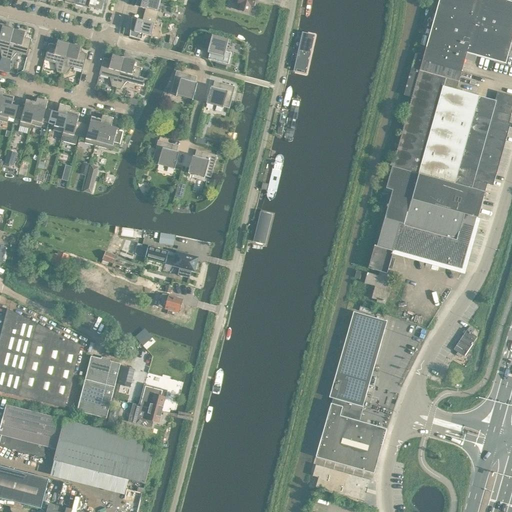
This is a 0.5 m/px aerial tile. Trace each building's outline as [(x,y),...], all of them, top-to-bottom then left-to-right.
[(91,0),(89,6),(101,10),(103,0),(91,0)] [(145,9),(144,15),(157,18),(158,11),(157,11),(160,0),(136,0),(134,6),(145,9)] [(238,0),(238,4),(239,5),(238,10),(249,14),(251,8),(252,8),(253,6),(254,6),(255,3),(254,2),(254,0),(238,0)] [(438,0),(423,55),(422,61),(461,72),(466,53),(505,63),(511,38),(511,2),(504,0),(438,0)] [(157,18),(144,15),(142,20),(131,18),(129,37),(141,40),(143,34),(151,36),(154,24),(155,24),(157,18)] [(2,57),(6,59),(14,29),(2,26),(1,31),(0,31),(0,49),(1,57),(2,57)] [(14,29),(6,59),(10,60),(16,53),(27,56),(31,39),(24,37),(25,32),(14,29)] [(294,73),(308,76),(315,36),(302,33),(294,73)] [(207,52),(215,54),(213,61),(228,65),(231,53),(226,51),(229,40),(228,40),(228,41),(212,36),(212,35),(207,52)] [(57,72),(61,73),(69,44),(58,41),(56,46),(49,44),(44,60),(55,63),(57,72)] [(69,44),(61,73),(66,74),(72,67),(83,70),(87,54),(79,52),(81,47),(69,44)] [(422,61),(423,55),(414,53),(403,95),(411,97),(391,166),(418,174),(480,191),(482,182),(490,185),(511,106),(511,95),(496,91),(494,100),(456,90),(461,72),(422,61)] [(112,86),(116,87),(124,58),(112,55),(111,60),(103,58),(99,74),(110,77),(112,86)] [(124,58),(116,87),(120,89),(121,89),(126,82),(143,86),(145,79),(139,78),(141,68),(134,66),(135,61),(124,58)] [(170,93),(176,94),(176,96),(177,95),(192,99),(192,100),(193,100),(197,84),(189,81),(191,75),(176,71),(170,93)] [(206,104),(207,104),(207,103),(222,107),(222,108),(223,108),(223,107),(229,108),(235,87),(220,83),(218,89),(210,87),(206,104)] [(8,117),(14,119),(18,106),(12,105),(14,97),(4,94),(5,90),(0,107),(0,120),(7,122),(7,121),(8,117)] [(285,94),(275,144),(284,146),(293,148),(303,97),(285,94)] [(26,128),(29,128),(37,99),(37,98),(36,103),(26,100),(24,108),(18,106),(14,119),(21,120),(20,124),(19,125),(26,127),(26,128)] [(42,122),(48,123),(52,111),(45,109),(47,101),(37,99),(29,128),(30,129),(31,124),(34,125),(41,127),(41,125),(42,122)] [(52,111),(48,123),(54,125),(53,129),(53,130),(60,132),(63,133),(70,107),(60,104),(58,112),(52,111)] [(61,141),(75,145),(78,135),(80,136),(83,123),(77,122),(79,114),(69,111),(70,107),(63,133),(61,141)] [(92,145),(95,146),(103,116),(102,116),(101,120),(91,117),(89,125),(83,123),(80,136),(86,137),(85,141),(85,143),(92,144),(92,145)] [(103,116),(95,146),(98,146),(104,148),(107,149),(108,149),(111,150),(112,148),(114,142),(119,144),(119,145),(120,145),(123,131),(117,130),(117,128),(111,126),(113,118),(103,116)] [(152,162),(158,164),(157,165),(158,165),(158,164),(174,168),(174,169),(179,153),(171,151),(173,144),(158,140),(152,162)] [(188,173),(189,172),(204,176),(204,177),(205,177),(205,176),(211,177),(216,156),(202,152),(200,158),(192,156),(188,173)] [(264,193),(273,196),(284,154),(275,152),(264,193)] [(6,154),(4,163),(12,165),(15,157),(6,154)] [(62,178),(68,180),(72,166),(66,164),(62,178)] [(418,174),(391,166),(386,188),(392,190),(377,246),(374,246),(368,268),(386,273),(393,251),(462,271),(484,191),(480,191),(418,174)] [(89,172),(84,191),(91,193),(96,174),(89,172)] [(178,183),(175,197),(181,198),(185,185),(178,183)] [(265,247),(273,216),(260,213),(252,243),(265,247)] [(159,243),(173,246),(174,236),(160,234),(159,243)] [(147,247),(144,258),(165,263),(167,255),(174,257),(172,266),(180,268),(178,275),(189,278),(191,270),(193,271),(194,268),(196,269),(197,264),(195,264),(196,258),(182,255),(183,254),(176,252),(175,254),(168,252),(147,247)] [(106,251),(102,259),(113,263),(116,256),(106,251)] [(55,264),(63,267),(67,255),(59,252),(55,264)] [(388,293),(384,292),(385,289),(386,289),(389,279),(367,272),(364,283),(372,285),(372,284),(375,285),(371,298),(384,302),(384,304),(388,293)] [(158,306),(165,308),(168,309),(167,313),(173,315),(174,311),(178,312),(178,310),(181,308),(180,305),(182,300),(162,293),(158,306)] [(0,335),(0,391),(64,408),(81,345),(7,309),(0,335)] [(331,403),(315,457),(373,473),(386,429),(356,420),(360,406),(362,407),(387,321),(353,311),(329,397),(332,398),(331,403)] [(82,324),(91,328),(96,318),(87,314),(82,324)] [(466,330),(456,345),(453,349),(457,351),(455,354),(460,357),(462,355),(464,356),(477,337),(466,330)] [(89,352),(99,353),(100,343),(89,342),(89,352)] [(77,411),(106,419),(120,364),(91,356),(77,411)] [(122,366),(118,380),(128,382),(131,369),(122,366)] [(167,390),(144,385),(139,405),(133,404),(128,422),(151,428),(153,421),(158,422),(167,390)] [(64,420),(6,405),(0,427),(0,434),(1,435),(0,439),(0,445),(45,457),(48,447),(56,449),(64,420)] [(155,443),(64,420),(56,449),(53,460),(144,484),(155,443)] [(315,487),(363,501),(369,480),(315,465),(312,476),(318,477),(315,487)] [(0,498),(40,509),(48,479),(0,466),(0,498)] [(131,498),(141,500),(143,493),(132,491),(131,498)] [(71,511),(72,508),(50,502),(47,511),(71,511)]
